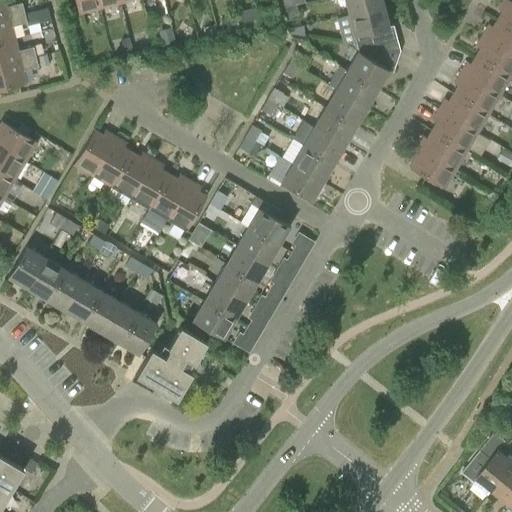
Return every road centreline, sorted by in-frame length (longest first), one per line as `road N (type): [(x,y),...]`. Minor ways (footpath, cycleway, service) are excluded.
road 1 (residential): [(70,430),(136,397),(174,419),(196,422),(217,413),(335,231)]
road 2 (residential): [(335,231),(431,62),(415,0)]
road 3 (residential): [(335,231),(116,102)]
road 4 (tertiary): [(511,283),(405,332),(354,369),(309,427)]
road 5 (tertiary): [(385,491),(511,305)]
